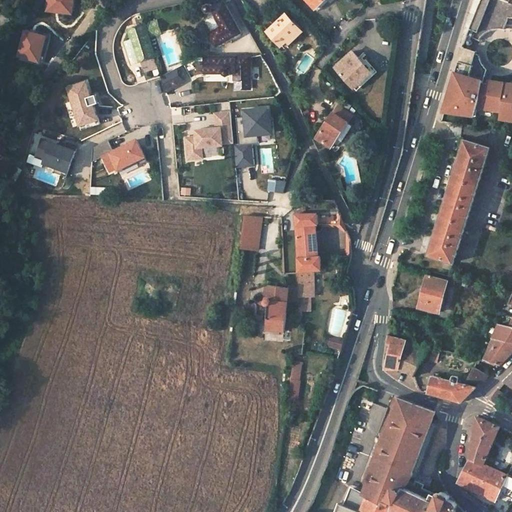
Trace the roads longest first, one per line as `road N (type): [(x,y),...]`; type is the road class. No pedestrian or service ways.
road 1 (secondary): [(370,294),(461,0)]
road 2 (unclassified): [(370,294),(357,270),(388,157),(407,7)]
road 3 (secondary): [(291,511),(370,294)]
road 4 (unknown): [(13,142),(114,10),(135,0)]
road 5 (unknown): [(450,138),(495,144),(509,157),(479,273)]
road 6 (residential): [(370,294),(382,319),(376,375),(439,406)]
road 7 (residential): [(235,0),(302,125)]
